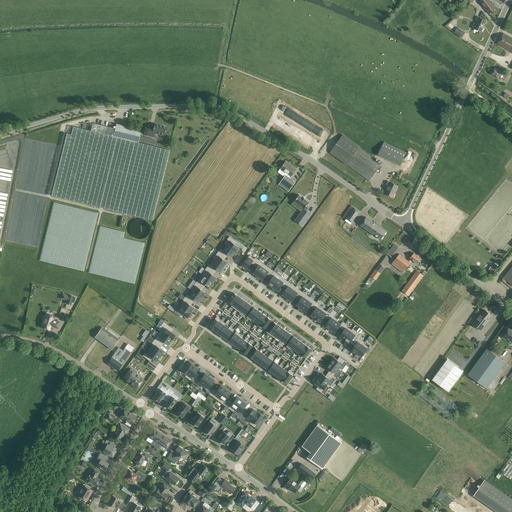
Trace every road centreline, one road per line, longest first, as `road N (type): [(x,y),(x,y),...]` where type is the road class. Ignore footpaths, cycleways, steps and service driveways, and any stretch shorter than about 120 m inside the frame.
road 1 (unclassified): [(403,224),(226,109),(90,108),(0,134)]
road 2 (unclassified): [(403,224),(509,0)]
road 3 (tertiary): [(139,405),(51,349),(0,336)]
road 4 (unclassified): [(511,309),(403,224)]
